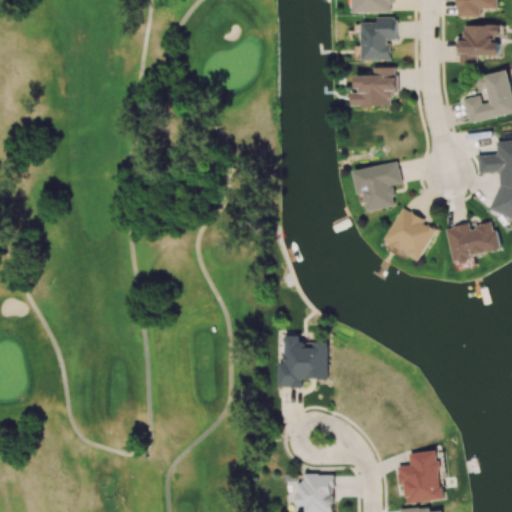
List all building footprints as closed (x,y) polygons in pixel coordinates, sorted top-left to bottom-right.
[(392,12),(392,0),(351,0),(351,12),(392,12)] [(458,0),(458,17),(482,17),(482,8),(501,8),(500,0),(458,0)] [(362,23),(362,60),(391,60),(391,39),(397,39),(397,17),(378,17),(378,23),(362,23)] [(501,55),(500,43),(499,43),(499,25),(465,25),(465,38),(460,38),(460,63),(478,63),(478,55),(501,55)] [(356,76),(357,91),(352,91),(352,106),(393,106),(393,92),(398,92),(398,66),(375,67),(375,75),(356,76)] [(465,98),(469,122),(511,114),(511,85),(509,70),(477,76),(481,95),(465,98)] [(353,170),(358,194),(365,193),(368,211),(397,205),(393,186),(403,184),(399,161),(353,170)]
